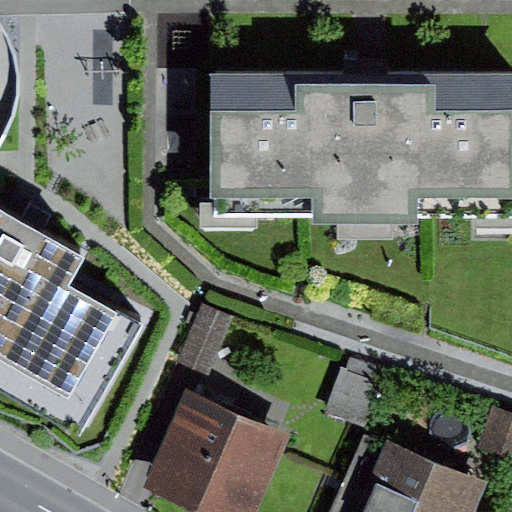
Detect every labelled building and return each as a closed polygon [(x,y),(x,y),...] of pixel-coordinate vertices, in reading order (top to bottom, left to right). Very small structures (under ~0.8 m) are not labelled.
[(511,52),(369,51),(213,49),(212,180),(202,179),(202,208),(257,208),(257,191),(475,194),(475,217),(511,217),(511,52)] [(0,196),(0,392),(84,441),(154,319),(72,272),(87,246),(35,216),(0,196)] [(202,297),(177,352),(209,366),(234,311),(202,297)] [(342,362),(333,390),(370,403),(383,364),(353,354),(349,365),(342,362)] [(252,511),(291,422),(189,378),(148,473),(238,511),(252,511)] [(511,407),(491,400),(477,440),(511,452),(511,407)] [(467,511),(485,469),(389,429),(353,511),(467,511)]
